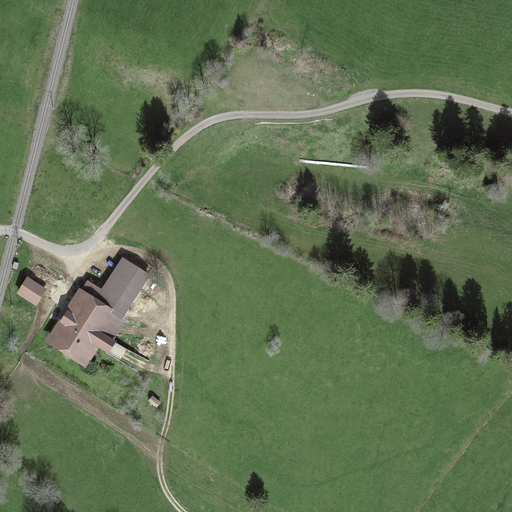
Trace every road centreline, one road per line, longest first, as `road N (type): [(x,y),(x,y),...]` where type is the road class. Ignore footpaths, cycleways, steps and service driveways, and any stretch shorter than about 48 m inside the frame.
road 1 (unclassified): [(0,231),(56,253),(86,254),(220,118),(314,117),(367,99),(423,95),(511,115)]
road 2 (track): [(179,511),(165,494),(159,461),(171,418),(174,286),(148,256),(95,242)]
